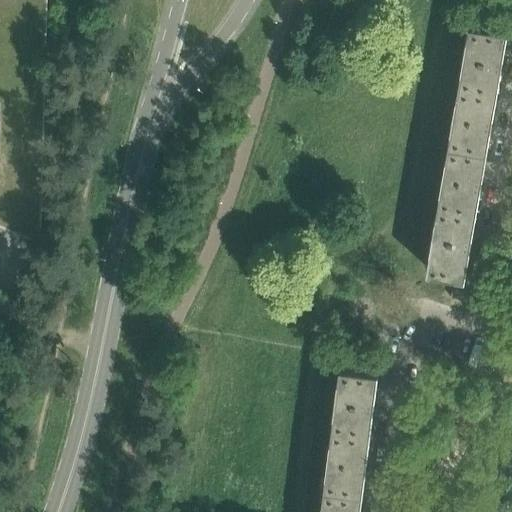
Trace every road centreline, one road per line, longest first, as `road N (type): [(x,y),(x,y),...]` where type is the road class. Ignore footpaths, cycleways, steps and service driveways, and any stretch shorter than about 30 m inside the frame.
road 1 (tertiary): [(54,511),(145,132)]
road 2 (unclassified): [(381,511),(409,328),(420,315),(435,315),(511,342)]
road 3 (tertiary): [(145,132),(247,0)]
road 4 (residential): [(511,257),(493,246),(511,132)]
road 5 (tertiary): [(178,0),(145,132)]
